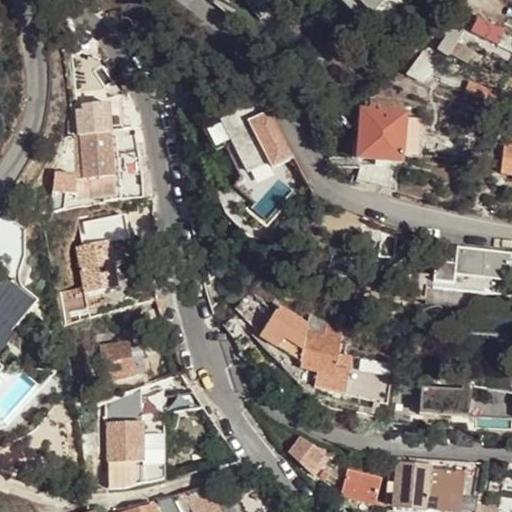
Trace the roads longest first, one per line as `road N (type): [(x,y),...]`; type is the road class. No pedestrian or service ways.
road 1 (residential): [(511,234),(427,219),(331,187),(259,74),(193,0)]
road 2 (tertiary): [(71,0),(146,99),(169,223),(213,375)]
road 3 (residential): [(213,375),(340,436),(511,454)]
road 4 (residential): [(265,461),(112,498),(84,500),(0,481)]
road 5 (residential): [(0,176),(35,111),(36,57),(23,0)]
